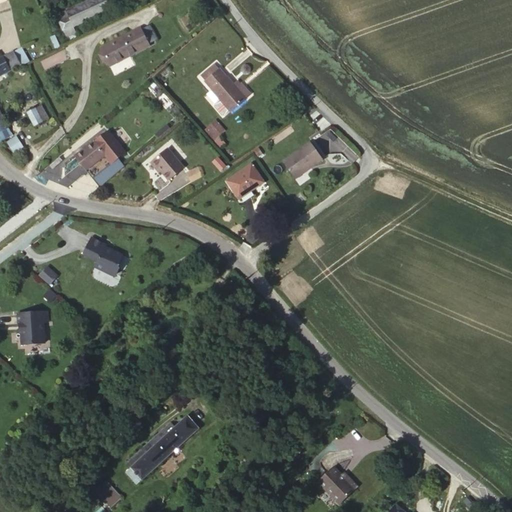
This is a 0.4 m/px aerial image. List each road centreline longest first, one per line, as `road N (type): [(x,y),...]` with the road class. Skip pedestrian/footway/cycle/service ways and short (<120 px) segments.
road 1 (unclassified): [(242,259),(365,173),(366,150),(226,0)]
road 2 (tertiary): [(502,511),(351,383),(242,259)]
road 3 (tertiary): [(242,259),(156,216),(69,200)]
road 4 (track): [(366,150),(511,220)]
